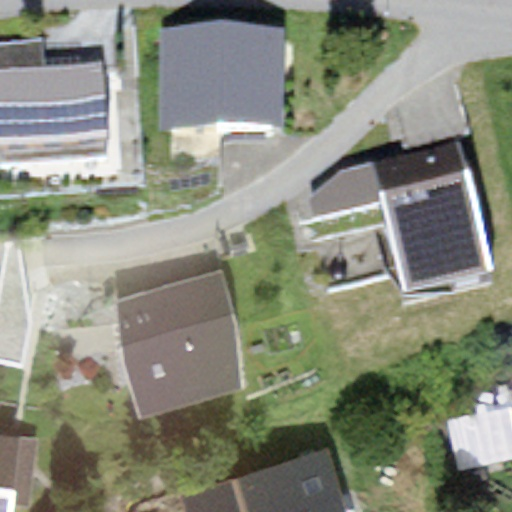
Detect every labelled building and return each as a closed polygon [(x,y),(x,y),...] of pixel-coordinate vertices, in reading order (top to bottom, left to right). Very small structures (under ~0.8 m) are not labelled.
[(284,39),(160,37),(158,143),(282,145),(284,39)] [(0,170),(108,163),(101,71),(46,75),(43,44),(0,47),(0,170)] [(461,150),(372,171),(405,313),(494,293),(461,150)] [(0,245),(0,294),(8,247),(0,245)] [(115,302),(120,347),(139,420),(243,389),(235,315),(221,272),(115,302)] [(511,361),(421,381),(431,426),(447,422),(458,471),(511,458),(511,361)] [(0,437),(0,511),(15,511),(16,507),(30,508),(38,442),(0,437)] [(177,493),(182,511),(344,511),(326,449),(177,493)]
